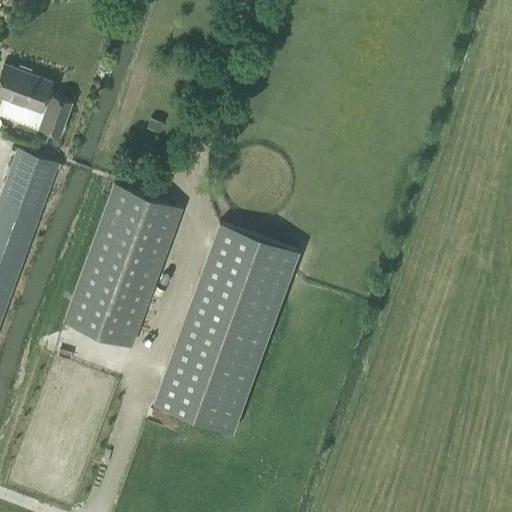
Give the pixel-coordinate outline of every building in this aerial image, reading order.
[(0,92),(41,107),(42,105),(46,106),(50,94),(46,92),(52,77),(4,60),(0,71),(0,92)] [(72,99),(51,91),(50,94),(46,106),(39,123),(60,131),(72,99)] [(159,131),(162,122),(150,117),(147,127),(159,131)] [(0,193),(0,318),(58,160),(17,146),(0,193)] [(146,312),(184,206),(115,181),(65,320),(133,345),(137,336),(145,340),(154,315),(146,312)] [(156,400),(236,429),(301,248),(222,219),(156,400)]
